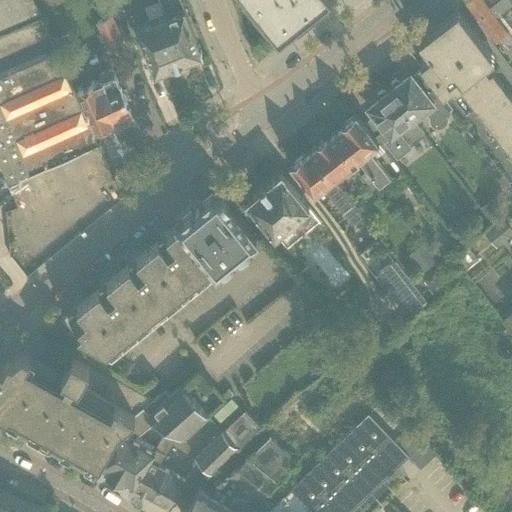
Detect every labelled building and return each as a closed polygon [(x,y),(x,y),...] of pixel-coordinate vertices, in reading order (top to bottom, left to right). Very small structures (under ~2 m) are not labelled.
[(0,0),(0,31),(41,14),(35,0),(0,0)] [(137,25),(154,69),(201,51),(181,0),(160,0),(166,14),(137,25)] [(253,0),(260,8),(256,11),(278,39),(296,25),(297,27),(328,2),(327,0),(326,0),(253,0)] [(511,29),(488,0),(464,0),(494,37),(499,34),(511,50),(511,29)] [(511,0),(488,0),(499,12),(511,29),(511,0)] [(511,80),(455,8),(404,47),(511,186),(511,204),(511,205),(511,80)] [(98,143),(41,14),(0,31),(0,160),(9,182),(98,143)] [(111,15),(96,22),(107,45),(122,38),(111,15)] [(95,80),(77,88),(95,128),(113,121),(121,139),(140,131),(113,68),(99,74),(102,79),(97,81),(96,82),(95,80)] [(391,86),(388,88),(412,118),(413,119),(426,109),(428,111),(428,112),(427,113),(427,114),(427,115),(427,116),(427,117),(427,118),(427,119),(427,120),(428,121),(428,122),(429,123),(430,124),(431,125),(432,125),(433,126),(434,126),(435,126),(436,127),(437,127),(438,126),(439,126),(440,126),(441,126),(441,125),(442,125),(443,124),(444,123),(445,123),(445,122),(446,121),(446,120),(447,119),(447,118),(447,117),(447,116),(447,115),(447,114),(446,114),(448,112),(447,110),(452,107),(437,88),(422,69),(414,75),(410,71),(399,80),(396,78),(391,83),(391,86)] [(374,114),(364,122),(379,142),(385,150),(391,144),(398,152),(422,133),(424,135),(425,135),(412,119),(413,119),(412,118),(388,88),(386,90),(383,89),(377,93),(378,97),(367,105),(374,114)] [(357,113),(337,129),(359,157),(358,157),(359,158),(369,170),(380,184),(390,176),(375,158),(385,150),(379,142),(364,122),(357,113)] [(337,129),(310,150),(332,179),(333,178),(345,168),(349,173),(358,166),(354,161),(359,158),(358,157),(359,157),(337,129)] [(332,179),(310,150),(291,165),(313,194),(323,186),(353,224),(363,216),(333,178),(332,179)] [(380,184),(369,170),(363,175),(373,189),(380,184)] [(309,207),(281,173),(246,201),(274,236),(309,207)] [(176,222),(178,225),(211,266),(214,263),(218,268),(233,256),(235,259),(241,255),(238,252),(256,237),(217,189),(202,202),(200,200),(199,201),(199,203),(194,207),(191,207),(190,208),(192,209),(176,222)] [(511,228),(503,218),(485,232),(496,247),(511,234),(511,228)] [(211,266),(178,225),(169,232),(166,227),(158,234),(159,234),(158,235),(158,236),(158,238),(158,239),(159,240),(149,248),(182,289),(211,266)] [(468,247),(454,257),(464,269),(477,259),(468,247)] [(129,264),(119,272),(152,313),(182,289),(149,248),(139,256),(136,252),(129,257),(129,258),(129,259),(128,260),(128,261),(128,262),(129,263),(129,264)] [(429,251),(414,262),(422,271),(436,260),(429,251)] [(395,260),(379,272),(395,293),(411,280),(395,260)] [(433,269),(422,278),(435,294),(446,285),(433,269)] [(99,288),(89,296),(123,338),(152,313),(119,272),(109,280),(106,276),(99,282),(99,283),(98,284),(98,285),(98,287),(99,287),(99,288)] [(248,321),(237,307),(204,333),(221,355),(228,349),(230,351),(241,342),(247,349),(297,309),(284,293),(248,321)] [(65,316),(59,321),(63,325),(107,350),(123,338),(89,296),(80,304),(76,300),(69,306),(69,307),(69,308),(68,308),(68,309),(68,310),(68,311),(69,311),(69,312),(68,313),(69,314),(66,316),(65,316)] [(511,312),(503,320),(511,331),(511,312)] [(412,318),(359,367),(377,387),(392,371),(406,385),(405,387),(419,400),(418,402),(432,416),(431,418),(445,431),(444,433),(458,446),(457,448),(471,462),(470,463),(484,477),(483,479),(497,492),(496,494),(511,509),(511,430),(509,427),(510,426),(496,412),(498,410),(483,397),(485,395),(470,381),(472,380),(457,366),(458,364),(444,351),(446,349),(429,333),(428,334),(412,318)] [(0,408),(97,463),(117,428),(131,415),(134,410),(137,412),(153,399),(72,353),(62,372),(22,350),(12,358),(8,356),(3,365),(0,363),(0,408)] [(155,447),(135,436),(152,420),(169,430),(170,430),(184,437),(207,416),(180,385),(168,395),(164,390),(153,399),(137,412),(134,410),(131,415),(117,428),(97,463),(95,467),(132,487),(155,447)] [(244,410),(194,458),(210,473),(236,448),(237,448),(237,449),(261,427),(244,410)] [(401,440),(414,428),(404,418),(391,430),(401,440)] [(301,511),(309,505),(315,511),(347,511),(395,466),(355,425),(319,460),(273,505),(268,510),(266,511),(301,511)] [(155,447),(132,487),(169,508),(185,480),(159,465),(174,439),(164,434),(156,448),(155,447)]
